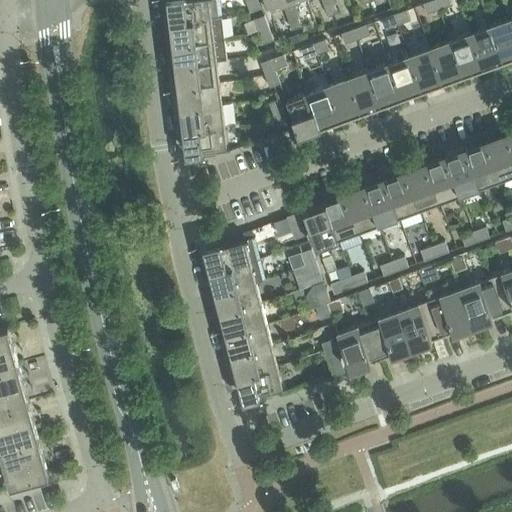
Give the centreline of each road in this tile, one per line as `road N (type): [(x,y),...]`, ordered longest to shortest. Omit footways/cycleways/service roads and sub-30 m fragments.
road 1 (tertiary): [(154,511),(87,260),(51,0)]
road 2 (residential): [(174,206),(511,85)]
road 3 (residential): [(237,440),(257,444),(511,355)]
road 4 (residential): [(45,280),(7,16)]
road 5 (residential): [(78,511),(99,493),(99,473),(45,280)]
road 6 (residential): [(237,440),(218,401),(174,206)]
road 7 (residential): [(174,206),(147,0)]
